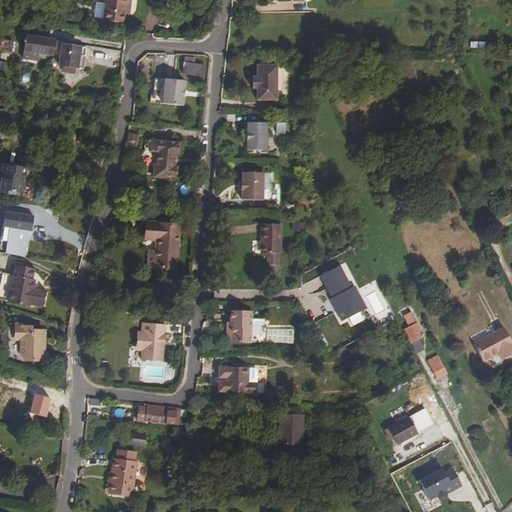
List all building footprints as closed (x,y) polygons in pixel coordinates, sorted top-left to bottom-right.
[(104,19),(104,20),(124,23),(125,14),(126,7),(130,8),(131,0),(106,0),(106,4),(96,3),(94,17),(104,19)] [(33,16),(41,16),(41,5),(33,5),(33,16)] [(55,41),(26,37),(23,59),(38,62),(38,57),(45,57),(45,54),(53,55),(54,51),(55,41)] [(0,49),(12,51),(13,41),(0,39),(0,49)] [(83,69),(86,48),(63,44),(63,42),(55,41),(54,51),(61,52),(59,66),(63,66),(76,68),(83,69)] [(184,63),(184,62),(182,74),(203,77),(205,65),(194,64),(195,59),(185,58),(184,63)] [(76,68),(63,66),(62,72),(75,74),(76,68)] [(257,101),(277,101),(276,66),(257,66),(257,77),(252,77),(253,89),(257,89),(257,101)] [(23,70),(22,83),(30,83),(31,70),(23,70)] [(164,105),(166,80),(156,79),(154,104),(164,105)] [(166,80),(164,105),(184,107),(186,82),(166,80)] [(266,123),(247,123),(247,148),(267,149),(266,123)] [(275,123),(275,133),(286,134),(286,123),(275,123)] [(157,152),(156,164),(154,164),(153,178),(165,179),(166,177),(177,178),(177,167),(175,167),(176,154),(179,154),(180,143),(151,141),(150,152),(157,152)] [(35,153),(20,150),(19,156),(34,158),(35,153)] [(18,166),(32,168),(34,158),(19,156),(18,166)] [(25,177),(31,178),(32,169),(3,165),(1,173),(3,174),(2,180),(25,184),(25,182),(24,182),(25,177)] [(245,181),(244,192),(242,192),(242,201),(263,201),(263,173),(242,173),(242,181),(245,181)] [(24,194),(25,184),(2,180),(0,192),(16,195),(17,192),(24,194)] [(7,242),(29,246),(31,237),(28,236),(29,228),(31,228),(34,216),(13,212),(7,242)] [(156,268),(176,270),(179,226),(148,223),(147,239),(158,240),(156,268)] [(264,232),(261,232),(261,241),(264,242),(264,254),(268,254),(280,254),(282,254),(282,224),(264,224),(264,232)] [(147,268),(156,268),(157,251),(148,250),(147,268)] [(280,254),(268,254),(268,266),(270,269),(278,269),(280,266),(280,254)] [(341,321),(366,308),(354,286),(351,288),(339,266),(320,276),(332,298),(329,299),(341,321)] [(13,276),(6,274),(0,300),(29,306),(30,304),(40,306),(43,291),(34,289),(30,288),(32,279),(34,270),(15,267),(13,276)] [(403,317),(409,313),(405,307),(400,310),(403,317)] [(231,327),(231,342),(250,343),(251,335),(260,335),(260,325),(263,326),(263,320),(251,319),(251,313),(230,312),(230,327),(231,327)] [(404,330),(416,352),(423,347),(419,339),(423,337),(410,313),(409,313),(403,317),(409,327),(404,330)] [(136,346),(142,346),(142,351),(141,360),(162,362),(165,325),(143,324),(142,333),(137,332),(136,346)] [(22,326),(16,326),(15,339),(21,339),(21,354),(25,358),(47,359),(47,353),(43,353),(44,330),(32,330),(22,330),(22,326)] [(511,353),(511,343),(504,328),(474,344),(483,361),(498,353),(501,359),(511,353)] [(437,380),(448,374),(438,356),(427,361),(437,380)] [(248,383),(248,368),(219,367),(219,377),(227,377),(227,383),(219,382),(218,392),(227,393),(255,394),(256,384),(248,383)] [(424,405),(437,398),(427,380),(414,387),(424,405)] [(56,403),(59,389),(30,382),(27,396),(56,403)] [(408,418),(389,428),(398,444),(433,424),(423,407),(407,416),(408,418)] [(146,422),(147,408),(138,408),(137,421),(146,422)] [(146,422),(174,424),(176,412),(147,408),(146,422)] [(280,414),(279,445),(302,445),(303,415),(280,414)] [(128,443),(129,443),(133,443),(141,444),(142,435),(129,433),(128,443)] [(118,449),(117,459),(132,461),(133,451),(132,451),(133,443),(129,443),(129,450),(118,449)] [(401,452),(389,457),(392,465),(404,460),(401,452)] [(111,493),(132,495),(135,461),(132,461),(117,459),(114,459),(111,493)] [(428,502),(461,487),(451,464),(417,479),(428,502)]
